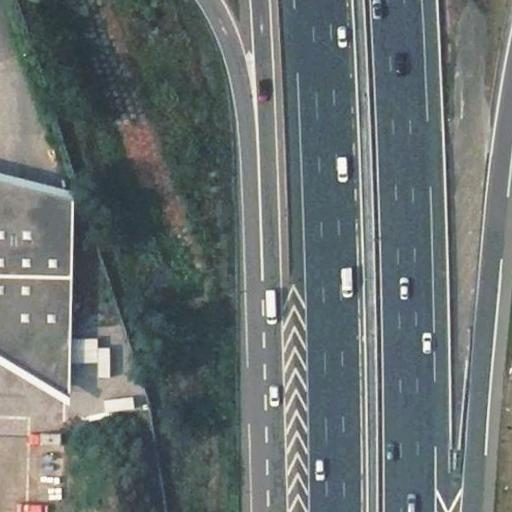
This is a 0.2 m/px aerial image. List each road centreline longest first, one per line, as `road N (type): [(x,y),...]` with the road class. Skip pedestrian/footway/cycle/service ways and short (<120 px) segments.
road 1 (motorway): [(411,511),(396,0)]
road 2 (motorway): [(320,0),(335,511)]
road 3 (motorway): [(473,511),(511,92)]
road 4 (motorway): [(209,0),(241,82),(253,248),(271,289)]
road 5 (motorway): [(260,0),(271,289)]
road 6 (motorway): [(271,289),(277,511)]
